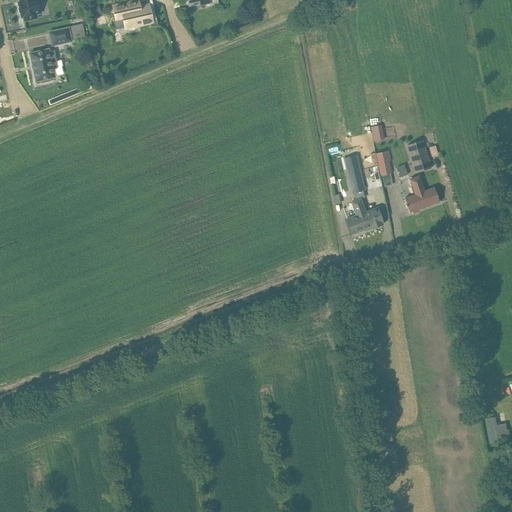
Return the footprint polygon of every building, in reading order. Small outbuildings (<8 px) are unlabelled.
[(20,0),(21,2),(18,2),(18,6),(17,8),(18,13),(20,14),(21,18),(23,17),(24,21),(37,18),(36,14),(39,14),(36,0),(20,0)] [(138,0),(112,6),(116,20),(123,19),(125,28),(152,22),(149,5),(140,6),(138,0)] [(186,0),(189,8),(192,7),(192,9),(200,8),(199,5),(210,3),(211,5),(218,3),(217,0),(186,0)] [(101,13),(98,2),(89,4),(91,16),(101,13)] [(71,41),(68,28),(49,32),(52,46),(71,41)] [(78,38),(86,36),(85,28),(76,30),(78,38)] [(49,50),(48,49),(47,49),(31,53),(29,53),(30,54),(35,80),(36,82),(37,82),(37,81),(41,80),(41,83),(50,81),(50,78),(54,78),(55,78),(55,76),(54,76),(51,60),(55,59),(54,51),(49,52),(49,50)] [(431,168),(422,140),(407,145),(416,173),(431,168)] [(376,154),(381,176),(391,174),(389,162),(390,161),(388,152),(376,154)] [(358,165),(356,156),(344,159),(353,193),(364,190),(362,179),(358,165)] [(407,164),(396,167),(399,178),(409,175),(407,164)] [(419,176),(410,179),(410,181),(415,194),(404,198),(406,203),(406,204),(405,205),(406,207),(407,207),(409,213),(412,212),(414,212),(418,211),(419,209),(439,202),(434,188),(424,191),(419,176)] [(365,213),(359,199),(351,202),(356,216),(346,220),(351,234),(370,227),(371,229),(382,225),(381,223),(383,222),(377,208),(365,213)] [(497,427),(496,417),(485,418),(488,443),(511,440),(509,429),(503,430),(502,427),(497,427)]
